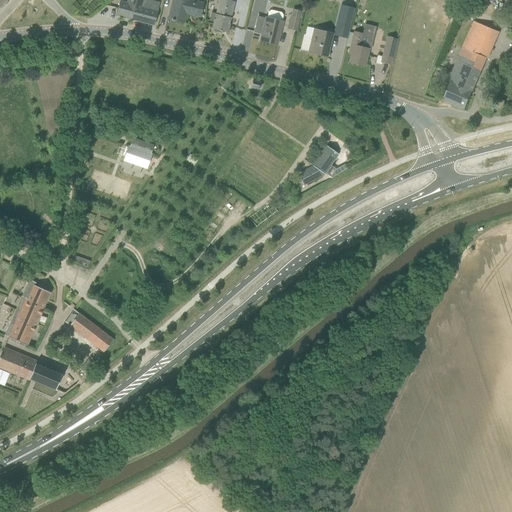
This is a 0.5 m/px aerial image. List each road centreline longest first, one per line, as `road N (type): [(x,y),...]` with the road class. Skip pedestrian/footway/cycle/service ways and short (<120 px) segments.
road 1 (primary): [(441,162),(327,217),(152,363),(27,454)]
road 2 (primary): [(27,454),(115,407),(302,260),(452,189)]
road 3 (tertiary): [(70,30),(136,35),(366,93)]
road 4 (track): [(239,61),(81,293)]
